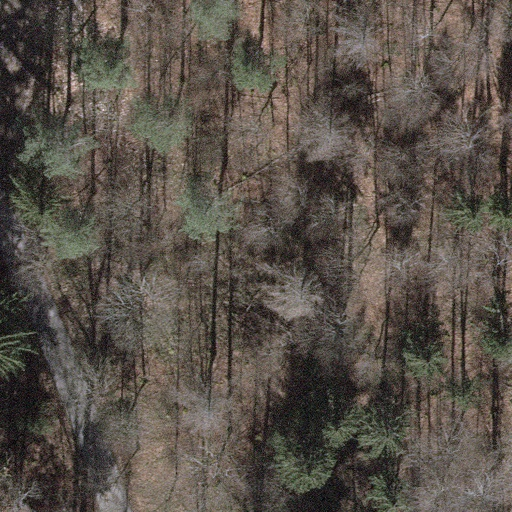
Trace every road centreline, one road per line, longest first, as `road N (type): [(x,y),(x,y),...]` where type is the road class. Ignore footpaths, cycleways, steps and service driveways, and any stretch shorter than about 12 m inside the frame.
road 1 (track): [(129,511),(76,358),(0,204)]
road 2 (track): [(21,250),(34,0)]
